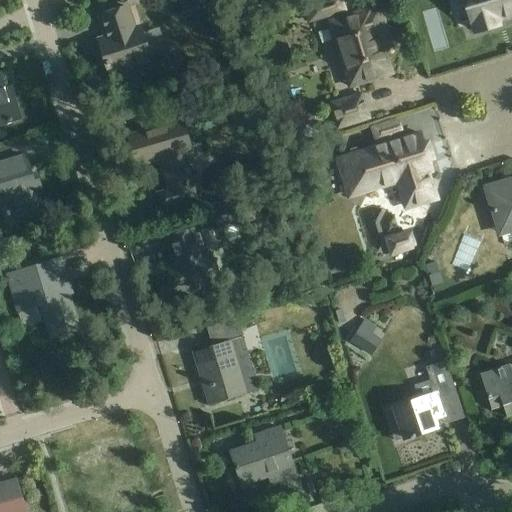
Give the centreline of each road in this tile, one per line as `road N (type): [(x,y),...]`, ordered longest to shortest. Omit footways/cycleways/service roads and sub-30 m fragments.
road 1 (residential): [(157,393),(38,0)]
road 2 (residential): [(0,441),(157,393)]
road 3 (residential): [(349,511),(431,484),(479,485)]
road 4 (residential): [(195,511),(157,393)]
